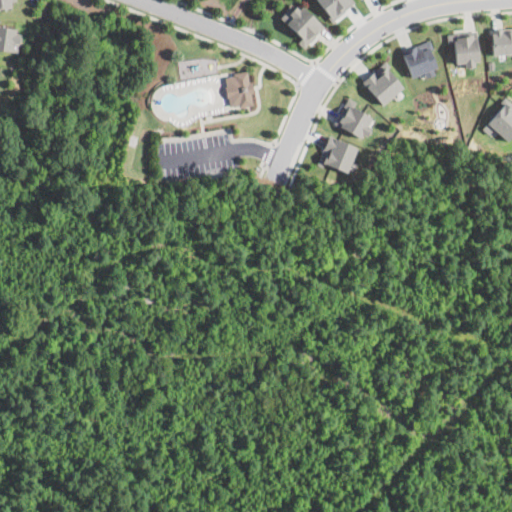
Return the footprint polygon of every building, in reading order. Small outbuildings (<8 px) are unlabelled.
[(316,0),(331,20),(354,1),(353,0),(316,0)] [(302,4),(324,26),(304,47),(298,41),(302,37),(280,16),(287,9),(288,11),(293,5),(297,9),(302,4)] [(20,33),(17,52),(0,49),(0,24),(16,27),(15,32),(20,33)] [(511,29),(491,29),(491,55),(511,55),(511,29)] [(475,31),(451,34),(455,68),(479,65),(475,31)] [(405,50),(424,43),(434,68),(408,78),(399,52),(405,50)] [(403,86),(382,104),(362,80),(385,60),(390,66),(388,68),(403,86)] [(247,70),(248,81),(251,81),(253,92),(250,92),(252,104),(238,105),(238,104),(229,105),(228,96),(226,96),(225,85),(226,85),(225,76),(233,75),(232,72),(247,70)] [(372,127),(367,136),(362,133),(359,137),(333,122),(348,97),(357,101),(354,106),(372,116),(368,124),(372,127)] [(505,143),(511,135),(511,104),(506,99),(484,124),(505,143)] [(358,146),(348,172),(324,162),(322,166),(317,164),(329,134),(358,146)] [(358,163),(355,171),(349,169),(352,161),(358,163)]
